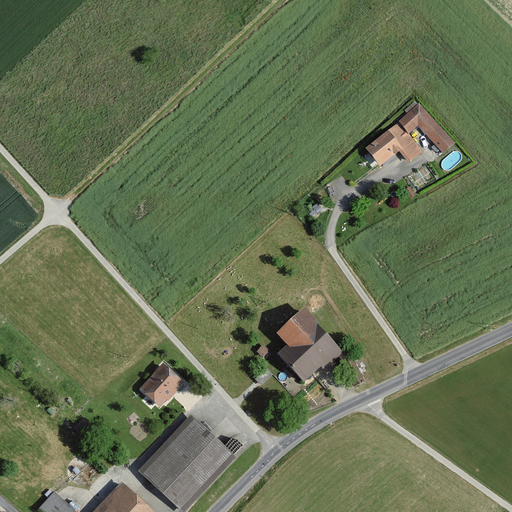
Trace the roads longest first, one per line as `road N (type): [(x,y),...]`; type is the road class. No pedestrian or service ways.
road 1 (residential): [(60,213),(278,451)]
road 2 (tertiary): [(511,330),(278,451)]
road 3 (track): [(363,401),(511,508)]
